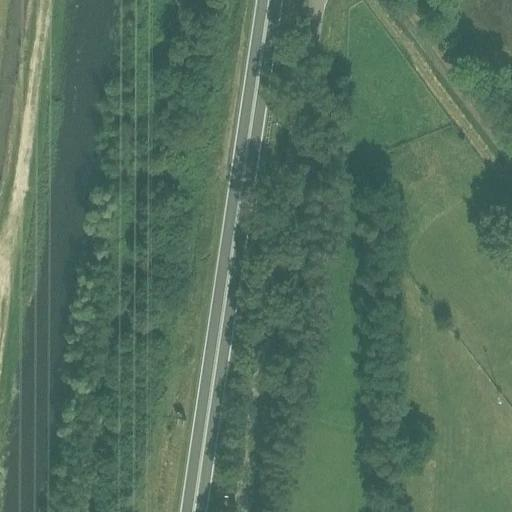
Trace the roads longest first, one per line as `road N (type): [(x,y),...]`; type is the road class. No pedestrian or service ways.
road 1 (trunk): [(193,511),(269,0)]
road 2 (unclassified): [(241,511),(317,0)]
